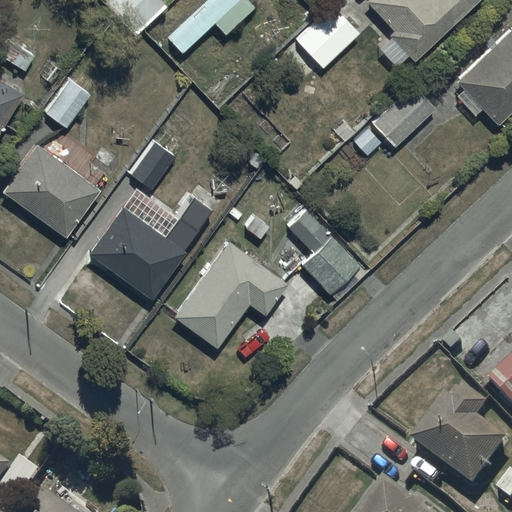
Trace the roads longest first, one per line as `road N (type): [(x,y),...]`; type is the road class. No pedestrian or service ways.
road 1 (residential): [(234,488),(345,359),(511,198)]
road 2 (residential): [(234,488),(0,320)]
